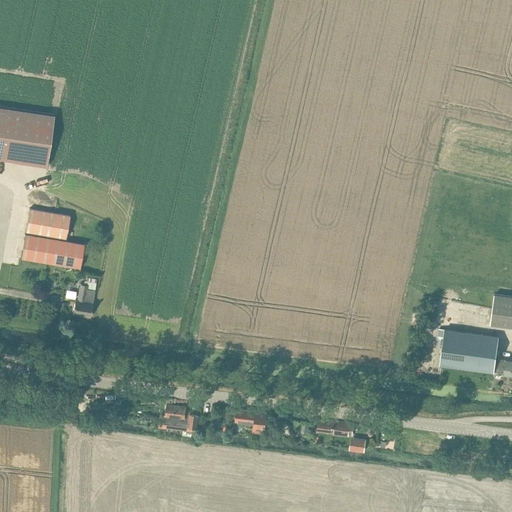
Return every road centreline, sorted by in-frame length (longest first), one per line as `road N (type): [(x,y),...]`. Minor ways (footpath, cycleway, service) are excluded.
road 1 (secondary): [(511,435),(0,369)]
road 2 (track): [(0,419),(510,483)]
